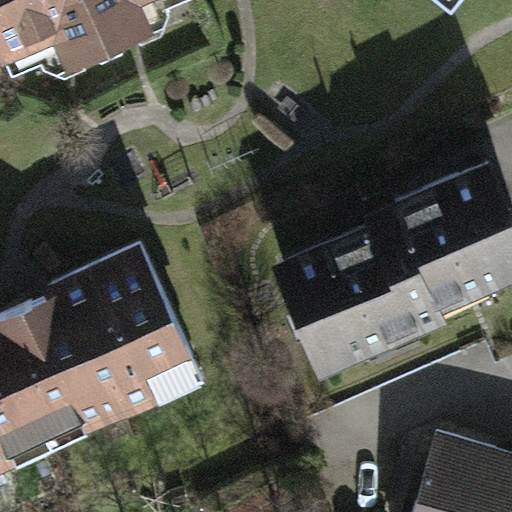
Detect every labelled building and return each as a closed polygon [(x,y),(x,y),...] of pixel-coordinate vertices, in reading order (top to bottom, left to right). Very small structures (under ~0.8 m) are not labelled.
[(184,0),(0,0),(0,21),(18,67),(184,0)] [(0,74),(18,67),(0,21),(0,74)] [(511,158),(290,255),(339,365),(511,288),(511,158)] [(161,246),(7,318),(67,448),(222,376),(161,246)] [(7,318),(0,321),(0,478),(67,448),(7,318)] [(504,511),(511,487),(511,452),(444,431),(418,511),(504,511)]
